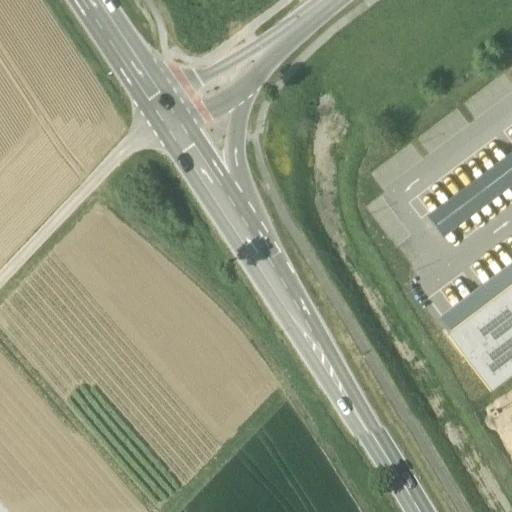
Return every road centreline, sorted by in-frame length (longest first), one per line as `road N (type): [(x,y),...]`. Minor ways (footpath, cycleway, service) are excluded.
road 1 (secondary): [(416,511),(273,271)]
road 2 (tertiary): [(273,271),(235,139),(251,89),(283,37)]
road 3 (track): [(0,276),(119,152),(171,119)]
road 4 (secondary): [(273,271),(171,119)]
road 5 (secondary): [(171,119),(90,0)]
road 6 (tertiary): [(283,37),(171,119)]
